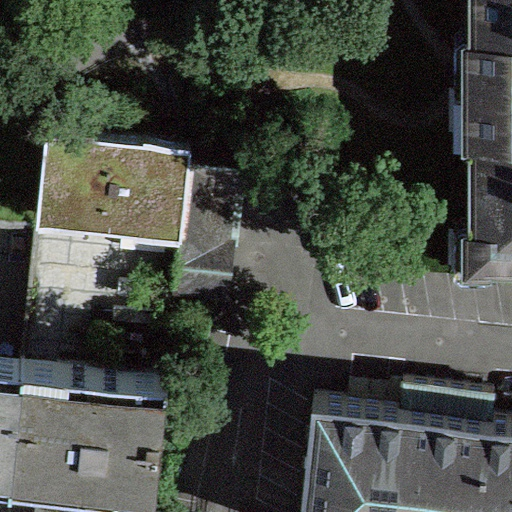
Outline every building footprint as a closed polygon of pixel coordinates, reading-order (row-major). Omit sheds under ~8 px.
[(511,0),(466,0),(467,22),(476,31),(476,119),(467,128),(467,210),(476,219),(476,245),(483,253),(511,252),(511,0)] [(186,172),(190,136),(47,120),(37,210),(129,220),(180,226),(186,172)] [(228,138),(190,134),(190,136),(186,172),(229,176),(235,177),(237,161),(225,160),(228,138)] [(186,172),(180,226),(180,234),(222,238),(229,176),(186,172)] [(223,284),(228,239),(222,238),(180,234),(175,279),(223,284)] [(9,470),(22,349),(0,345),(0,472),(5,473),(5,469),(9,470)] [(22,349),(9,470),(36,472),(34,486),(61,489),(125,496),(126,483),(152,486),(165,365),(22,349)] [(511,511),(511,408),(491,406),(493,381),(403,371),(400,396),(314,387),(300,511),(511,511)]
